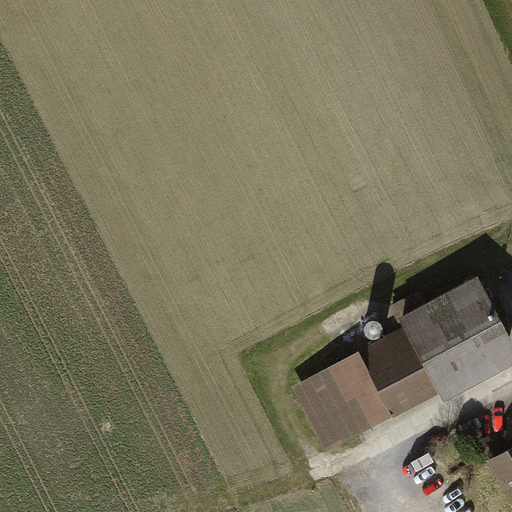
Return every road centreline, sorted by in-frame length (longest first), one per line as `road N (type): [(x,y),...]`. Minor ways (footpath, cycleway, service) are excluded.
road 1 (track): [(511,369),(327,475)]
road 2 (track): [(183,509),(291,492),(327,475)]
